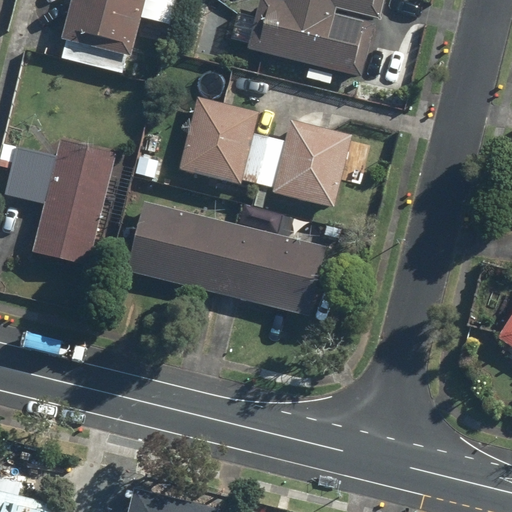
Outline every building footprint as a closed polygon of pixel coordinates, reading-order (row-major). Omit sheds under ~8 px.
[(78,0),(70,41),(67,59),(98,65),(101,48),(138,55),(146,19),(174,25),(179,0),(78,0)] [(264,0),(248,51),(313,69),(311,78),(336,85),(340,72),(367,79),(388,0),(264,0)] [(199,94),(182,168),(277,190),(341,204),(358,132),(294,118),(289,140),(257,132),(263,109),(199,94)] [(64,137),(58,160),(7,147),(3,165),(18,169),(11,197),(47,206),(35,251),(92,265),(121,151),(64,137)] [(243,225),(149,200),(130,273),(311,321),(331,246),(285,234),(289,218),(248,208),(243,225)] [(511,321),(502,336),(511,342),(511,355),(510,358),(511,358),(511,321)] [(63,511),(65,506),(0,488),(0,511),(63,511)] [(217,511),(218,509),(133,489),(128,511),(217,511)]
